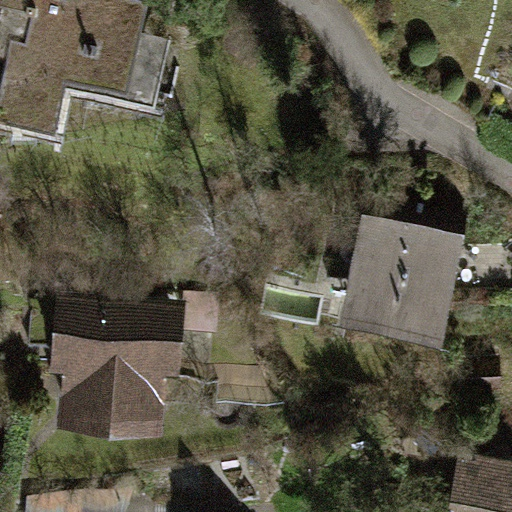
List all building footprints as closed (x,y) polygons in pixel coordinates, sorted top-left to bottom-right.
[(73,116),(83,70),(140,82),(157,1),(151,0),(50,0),(42,37),(29,34),(14,104),(73,116)] [(482,220),(379,199),(356,310),(459,331),(482,220)] [(197,291),(65,283),(61,353),(77,354),(73,420),(172,426),(176,362),(193,362),(197,291)] [(511,511),(511,449),(471,444),(460,511),(511,511)] [(128,511),(129,500),(37,495),(36,511),(128,511)]
